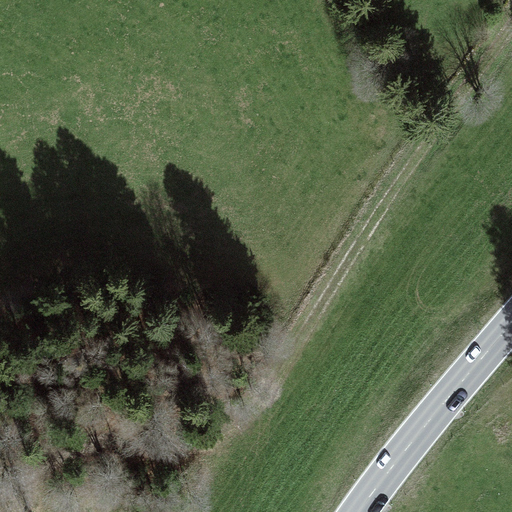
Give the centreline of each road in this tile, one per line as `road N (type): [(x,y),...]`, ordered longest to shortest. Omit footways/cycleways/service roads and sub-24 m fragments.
road 1 (track): [(0,495),(54,469),(192,444),(233,427),(435,138)]
road 2 (primary): [(359,511),(511,324)]
road 3 (track): [(435,138),(511,26)]
